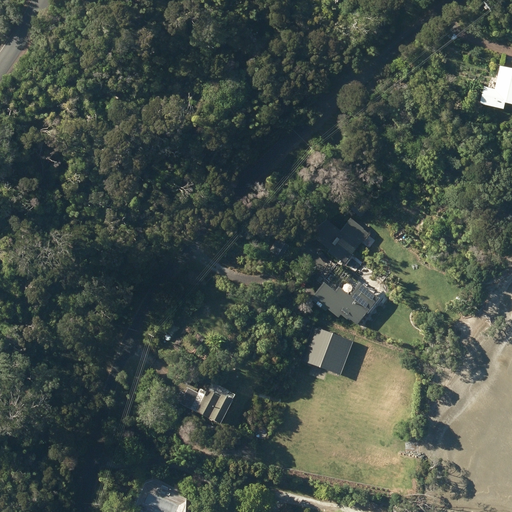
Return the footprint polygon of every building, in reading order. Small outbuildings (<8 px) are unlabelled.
[(480,90),(476,108),(499,113),(500,107),(511,109),(511,72),(498,70),(493,93),(480,90)] [(356,201),(349,209),(362,221),(369,212),(356,201)] [(331,250),(330,252),(348,266),(372,235),(353,220),(344,232),(330,222),(317,239),(331,250)] [(284,241),(275,254),(283,259),(291,246),(284,241)] [(383,299),(366,285),(356,298),(344,289),(340,293),(329,285),(315,302),(330,314),(332,312),(343,320),(346,316),(353,321),(355,320),(362,325),(383,299)] [(174,323),(166,331),(173,338),(181,329),(174,323)] [(354,342),(312,327),(299,362),(341,378),(354,342)] [(183,392),(178,401),(224,426),(239,397),(232,393),(229,398),(226,396),(224,398),(210,391),(206,398),(192,390),(190,395),(183,392)] [(206,423),(204,429),(215,433),(217,427),(206,423)]
